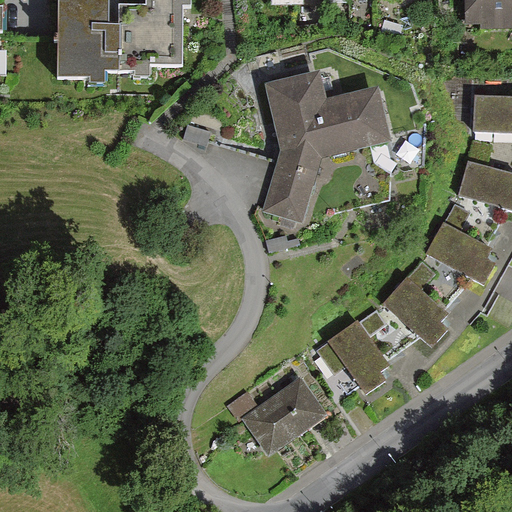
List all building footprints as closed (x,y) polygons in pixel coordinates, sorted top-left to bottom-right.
[(46,38),(46,78),(77,78),(77,86),(92,86),(92,72),(106,72),(124,72),(124,79),(139,78),(139,66),(177,66),(176,0),(134,0),(134,6),(106,6),(106,26),(95,26),(95,3),(83,3),(82,0),(64,0),(64,6),(50,6),(50,38),(46,38)] [(291,0),(265,0),(265,11),(291,11),(291,1),(291,0)] [(511,27),(511,0),(457,0),(458,28),(511,27)] [(308,75),(258,89),(274,147),(258,212),(304,220),(318,160),(385,140),(370,86),(315,101),(308,75)] [(511,100),(472,98),(470,133),(511,135),(511,100)] [(511,176),(464,161),(452,195),(511,215),(511,176)] [(488,252),(443,224),(425,252),(477,286),(490,267),(482,261),(488,252)] [(405,281),(383,305),(427,346),(441,330),(433,322),(441,313),(405,281)] [(381,364),(356,327),(326,347),(356,393),(376,381),(370,371),(381,364)] [(265,453),(320,411),(294,376),(238,418),(265,453)]
